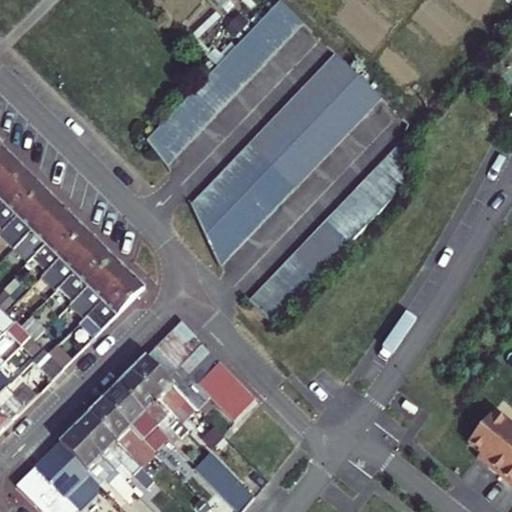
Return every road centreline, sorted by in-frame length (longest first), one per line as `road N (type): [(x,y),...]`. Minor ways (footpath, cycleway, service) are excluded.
road 1 (residential): [(350,432),(511,181)]
road 2 (residential): [(183,286),(146,223),(0,78)]
road 3 (residential): [(0,471),(183,286)]
road 4 (residential): [(183,286),(228,348),(336,451)]
road 5 (residential): [(450,511),(350,432)]
